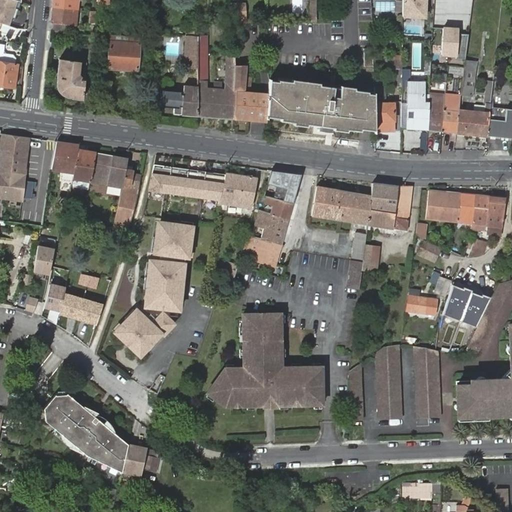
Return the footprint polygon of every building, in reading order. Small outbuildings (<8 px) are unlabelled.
[(15,7),(17,1),(14,0),(0,0),(0,23),(1,24),(4,15),(12,17),(15,18),(18,8),(15,7)] [(52,0),(52,7),(76,10),(77,0),(81,0),(80,0),(52,0)] [(374,0),(373,11),(395,13),(395,0),(374,0)] [(403,0),(403,18),(427,19),(427,0),(403,0)] [(230,5),(231,17),(245,17),(244,4),(230,5)] [(50,23),(53,23),(75,26),(76,10),(52,7),(50,23)] [(12,17),(4,15),(1,24),(9,27),(12,17)] [(463,26),(445,26),(444,56),(465,58),(470,34),(463,34),(463,26)] [(234,54),(234,51),(230,52),(230,54),(226,55),(226,65),(225,90),(205,88),(205,83),(206,83),(206,30),(202,30),(197,30),(197,32),(197,37),(197,55),(197,68),(197,82),(197,86),(197,116),(233,119),(236,91),(233,91),(235,65),(234,54)] [(179,33),(166,33),(166,51),(179,51),(179,33)] [(139,37),(127,36),(127,41),(115,41),(115,36),(110,35),(109,40),(107,69),(117,69),(119,69),(125,70),(137,71),(137,63),(137,58),(138,55),(139,42),(138,42),(139,37)] [(192,36),(187,36),(186,54),(185,54),(197,55),(197,37),(192,36)] [(14,58),(11,55),(2,54),(3,44),(0,43),(0,62),(13,64),(14,58)] [(366,66),(373,66),(372,49),(364,49),(365,67),(366,66)] [(184,67),(197,68),(197,55),(185,54),(184,67)] [(390,63),(397,65),(399,56),(392,54),(390,63)] [(79,62),(59,60),(57,80),(58,80),(57,80),(57,81),(57,82),(57,83),(57,84),(58,85),(57,86),(58,87),(58,88),(58,89),(58,90),(59,90),(59,91),(60,92),(61,93),(62,94),(63,94),(64,95),(65,96),(66,96),(67,96),(68,97),(69,97),(70,97),(71,98),(72,97),(72,98),(82,99),(85,79),(81,79),(78,75),(79,62)] [(464,67),(461,94),(472,95),(476,62),(465,61),(464,67)] [(0,62),(0,85),(14,88),(17,65),(13,64),(0,62)] [(245,65),(235,65),(233,91),(236,91),(233,119),(265,121),(266,116),(268,93),(260,93),(244,91),(245,85),(249,85),(250,77),(246,77),(247,65),(245,65)] [(401,86),(401,68),(398,68),(393,68),(393,76),(393,86),(398,86),(401,86)] [(491,90),(494,71),(489,71),(485,104),(490,105),(491,90)] [(268,90),(268,93),(266,116),(297,120),(299,83),(278,80),(277,84),(269,82),(268,90)] [(406,128),(427,130),(429,102),(420,101),(420,94),(424,95),(424,81),(407,81),(406,128)] [(373,129),(374,129),(374,120),(374,103),(374,92),(369,91),(366,91),(345,88),(345,91),(340,90),(340,88),(310,84),(309,86),(300,85),(300,83),(299,83),(297,120),(298,121),(297,123),(341,129),(342,126),(367,128),(373,129)] [(181,114),(197,116),(197,86),(184,85),(183,99),(175,98),(173,113),(181,114)] [(384,87),(374,87),(374,92),(374,103),(374,120),(374,129),(375,130),(394,129),(394,120),(394,117),(393,103),(379,103),(379,98),(384,98),(384,87)] [(445,94),(429,93),(429,99),(435,100),(435,101),(437,101),(437,103),(444,104),(445,94)] [(460,95),(445,94),(444,104),(452,104),(452,102),(455,102),(460,102),(460,95)] [(441,131),(444,104),(437,103),(437,101),(435,101),(435,100),(429,99),(429,102),(427,130),(441,131)] [(441,131),(456,133),(459,110),(460,102),(455,102),(452,102),(452,104),(444,104),(441,131)] [(489,105),(490,105),(485,104),(484,113),(459,110),(456,133),(486,135),(488,119),(489,113),(489,105)] [(489,113),(488,119),(504,120),(506,109),(489,107),(489,113)] [(488,119),(486,135),(511,138),(511,109),(506,109),(504,120),(488,119)] [(0,140),(0,198),(21,201),(24,175),(22,175),(12,173),(13,167),(23,169),(27,137),(1,133),(0,140)] [(70,185),(71,179),(76,149),(78,144),(56,141),(50,168),(62,170),(60,183),(70,185)] [(71,179),(88,182),(94,152),(76,149),(71,179)] [(120,189),(113,228),(126,231),(131,216),(139,175),(129,174),(128,183),(122,182),(124,173),(127,158),(94,152),(88,182),(120,189)] [(152,166),(147,191),(218,201),(224,175),(210,174),(211,171),(195,169),(195,172),(176,169),(177,167),(161,165),(161,167),(152,166)] [(301,173),(270,169),(263,195),(292,204),(301,173)] [(217,205),(216,208),(225,209),(227,204),(249,208),(252,200),(256,177),(225,172),(224,175),(218,201),(217,205)] [(392,185),(372,183),(370,196),(369,211),(395,213),(398,186),(392,185)] [(369,211),(370,196),(316,186),(311,215),(358,223),(357,232),(355,232),(352,260),(362,262),(364,245),(367,225),(369,211)] [(411,186),(398,186),(395,213),(369,211),(367,225),(406,231),(411,186)] [(424,219),(436,220),(437,209),(443,209),(444,192),(427,191),(425,214),(422,214),(422,217),(425,217),(424,219)] [(437,209),(436,220),(456,222),(459,193),(444,192),(443,209),(437,209)] [(459,193),(456,222),(470,224),(474,195),(459,193)] [(292,204),(263,195),(259,210),(288,219),(292,204)] [(474,195),(470,224),(484,226),(488,196),(474,195)] [(505,197),(488,196),(484,226),(501,227),(505,197)] [(288,219),(259,210),(252,235),(281,244),(288,219)] [(187,227),(158,223),(156,239),(154,238),(152,254),(187,259),(189,243),(184,243),(187,227)] [(417,223),(415,235),(426,241),(429,225),(417,223)] [(469,256),(481,256),(482,255),(488,249),(481,245),(484,234),(478,232),(472,244),(469,256)] [(246,258),(275,266),(281,244),(252,235),(246,258)] [(424,242),(418,254),(434,262),(439,249),(424,242)] [(362,262),(361,270),(375,271),(378,247),(364,245),(362,262)] [(54,249),(38,246),(33,273),(49,276),(54,249)] [(359,288),(360,277),(361,270),(362,262),(352,260),(350,260),(347,287),(359,288)] [(182,265),(147,261),(143,308),(172,311),(174,296),(179,296),(182,265)] [(223,280),(232,283),(238,265),(228,263),(223,280)] [(466,268),(462,279),(468,281),(472,270),(466,268)] [(437,276),(432,294),(444,297),(449,279),(437,276)] [(477,355),(511,283),(511,279),(508,280),(503,281),(498,282),(491,298),(477,327),(466,349),(477,355)] [(64,289),(50,285),(43,309),(58,313),(58,316),(97,327),(102,305),(62,295),(64,289)] [(462,289),(452,285),(442,314),(461,320),(470,293),(471,290),(463,287),(462,289)] [(481,297),(470,293),(461,320),(477,327),(491,298),(482,294),(481,297)] [(38,300),(28,297),(24,311),(33,314),(38,300)] [(408,298),(406,311),(424,313),(435,315),(437,300),(426,299),(418,297),(418,299),(408,298)] [(143,308),(138,313),(151,324),(155,319),(143,308)] [(125,323),(114,334),(136,353),(146,341),(150,345),(160,333),(162,335),(173,323),(161,313),(155,319),(151,324),(138,313),(134,309),(123,321),(125,323)] [(280,313),(242,314),(243,359),(246,359),(247,372),(240,372),(240,368),(225,368),(207,393),(226,406),(263,405),(263,403),(276,402),(277,405),(322,405),(322,366),(284,367),(284,371),(278,371),(278,358),(281,358),(280,313)] [(511,322),(510,323),(511,343),(511,368),(511,367),(511,373),(506,380),(503,380),(502,378),(488,379),(478,379),(458,380),(459,415),(475,415),(490,414),(511,413),(511,322)] [(146,341),(136,353),(139,356),(150,345),(146,341)] [(390,345),(389,346),(389,360),(390,418),(402,417),(400,345),(390,345)] [(428,347),(415,345),(418,417),(430,416),(428,347)] [(385,347),(379,351),(379,361),(389,360),(389,346),(388,346),(385,347)] [(439,350),(435,348),(428,347),(430,416),(441,416),(439,350)] [(389,360),(379,361),(381,418),(390,418),(389,360)] [(361,362),(349,370),(349,375),(361,375),(361,362)] [(502,376),(502,378),(503,380),(506,380),(511,373),(511,367),(511,368),(509,368),(502,376)] [(361,375),(349,375),(350,419),(362,419),(361,375)] [(121,471),(127,443),(67,394),(66,395),(56,396),(55,395),(49,402),(43,409),(44,410),(45,415),(50,419),(47,423),(85,454),(121,471)] [(160,453),(147,450),(144,463),(143,465),(156,468),(160,453)] [(431,499),(432,484),(426,485),(414,485),(414,499),(431,499)] [(110,502),(113,488),(106,486),(104,500),(110,502)] [(495,511),(508,511),(507,487),(496,488),(495,511)] [(476,509),(479,503),(472,501),(466,511),(473,511),(473,508),(476,509)]
